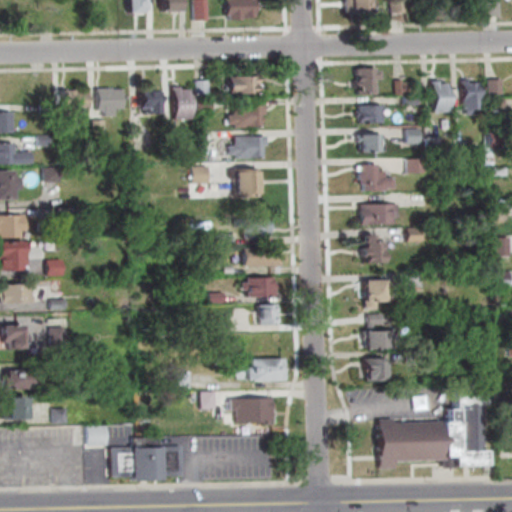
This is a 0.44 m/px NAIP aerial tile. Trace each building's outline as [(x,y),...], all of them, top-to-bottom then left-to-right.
[(0,0),(18,0),(18,3),(14,3),(15,21),(0,21),(0,0)] [(129,18),(128,0),(146,0),(146,16),(143,16),(143,18),(129,18)] [(162,18),(162,0),(179,0),(180,18),(162,18)] [(255,0),(256,21),(231,21),(231,17),(226,17),(226,0),(255,0)] [(369,0),(370,2),(375,2),(375,13),(351,14),(350,0),(369,0)] [(406,0),(407,12),(391,13),(390,0),(406,0)] [(194,1),(208,1),(208,21),(195,22),(194,1)] [(486,3),(500,2),(500,17),(486,17),(486,3)] [(357,94),(357,87),(355,87),(355,80),(357,80),(356,67),(375,67),(375,70),(380,70),(381,78),(375,79),(376,93),(357,94)] [(230,94),(230,77),(262,76),(262,94),(230,94)] [(432,113),(432,79),(438,78),(438,81),(447,81),(448,112),(432,113)] [(501,94),(489,94),(489,79),(501,78),(501,94)] [(463,110),(462,79),(468,79),(468,82),(478,82),(479,110),(472,110),(472,115),(465,115),(465,110),(463,110)] [(395,95),(395,80),(401,80),(401,81),(408,81),(409,95),(395,95)] [(209,95),(196,95),(196,81),(209,81),(209,95)] [(144,114),(144,108),(141,108),(141,85),(148,85),(148,89),(158,88),(159,113),(144,114)] [(173,119),(173,85),(178,85),(179,89),(189,89),(190,118),(173,119)] [(83,113),(83,88),(64,88),(64,113),(83,113)] [(122,109),(113,109),(114,116),(104,116),(104,109),(97,109),(96,88),(111,88),(111,89),(121,88),(122,109)] [(403,105),(403,97),(422,96),(422,105),(403,105)] [(488,108),(488,97),(502,97),(502,107),(488,108)] [(197,112),(197,102),(212,101),(212,112),(197,112)] [(358,123),(358,119),(355,119),(355,110),(358,110),(358,105),(381,105),(381,123),(358,123)] [(233,128),(233,123),(229,123),(228,114),(233,114),(233,106),(264,106),(264,115),(261,115),(261,127),(233,128)] [(0,131),(9,131),(9,110),(0,110),(0,131)] [(103,121),(93,121),(94,136),(104,136),(103,121)] [(420,144),(405,144),(405,130),(419,129),(420,144)] [(490,146),(490,131),(502,131),(502,145),(490,146)] [(377,152),(359,152),(358,133),(381,133),(381,142),(383,142),(383,151),(377,151),(377,152)] [(36,135),(36,146),(50,145),(49,134),(36,135)] [(234,136),(266,136),(266,145),(261,145),(261,158),(234,159),(234,155),(228,155),(228,145),(234,145),(234,136)] [(428,156),(427,137),(441,137),(441,155),(428,156)] [(0,162),(27,162),(27,151),(12,151),(12,142),(0,142),(0,162)] [(407,174),(407,160),(423,159),(423,174),(407,174)] [(363,191),(362,183),(360,183),(360,164),(376,163),(376,172),(384,171),(384,178),(392,177),(392,189),(384,189),(384,191),(363,191)] [(192,184),(191,167),(207,166),(208,184),(192,184)] [(494,167),(507,166),(507,175),(494,175),(494,167)] [(62,167),(44,167),(44,182),(60,182),(60,176),(62,175),(62,167)] [(234,195),(234,167),(258,167),(258,194),(234,195)] [(0,198),(12,198),(12,169),(0,169),(0,198)] [(391,224),(360,225),(360,205),(397,204),(397,217),(391,218),(391,224)] [(507,217),(492,217),(492,204),(507,204),(507,217)] [(60,222),(60,209),(75,208),(75,222),(60,222)] [(0,213),(0,236),(23,236),(23,213),(0,213)] [(267,237),(243,237),(243,228),(236,228),(236,219),(270,218),(270,233),(267,233),(267,237)] [(407,242),(406,228),(423,228),(424,239),(420,240),(420,241),(407,242)] [(232,244),(218,244),(218,235),(232,234),(232,244)] [(365,263),(365,257),(362,257),(362,247),(365,247),(365,234),(373,234),(373,239),(380,239),(380,249),(382,249),(382,260),(380,260),(380,263),(365,263)] [(508,256),(493,256),(493,237),(508,237),(508,256)] [(0,268),(20,268),(20,240),(0,240),(0,268)] [(243,266),(243,248),(263,248),(263,245),(277,244),(278,252),(281,252),(281,265),(243,266)] [(62,275),(48,275),(48,259),(61,259),(62,275)] [(494,288),(494,272),(509,271),(509,287),(494,288)] [(406,287),(406,273),(421,273),(421,287),(406,287)] [(247,297),(247,290),(242,290),(242,282),(247,282),(247,277),(272,276),(272,281),(275,281),(276,297),(247,297)] [(364,307),(363,278),(383,277),(383,299),(375,299),(375,307),(364,307)] [(0,283),(0,302),(27,302),(27,283),(0,283)] [(65,309),(65,299),(64,299),(63,292),(51,292),(51,310),(65,309)] [(224,303),(209,303),(208,293),(224,292),(224,303)] [(259,325),(258,304),(276,304),(277,325),(259,325)] [(497,323),(497,309),(510,309),(510,322),(497,323)] [(365,349),(365,331),(368,331),(367,314),(381,314),(381,330),(388,330),(388,348),(365,349)] [(213,332),(213,316),(229,316),(229,331),(213,332)] [(21,347),(21,324),(0,323),(0,340),(3,340),(3,347),(21,347)] [(64,327),(65,345),(50,346),(50,327),(64,327)] [(405,365),(405,354),(420,353),(421,365),(405,365)] [(251,358),(283,358),(283,380),(248,381),(248,367),(251,367),(251,358)] [(365,380),(365,366),(363,366),(363,358),(382,358),(383,380),(365,380)] [(26,387),(4,387),(4,379),(5,379),(5,369),(26,368),(26,371),(32,370),(32,381),(26,381),(26,387)] [(189,374),(176,375),(176,388),(189,387),(189,374)] [(483,464),(481,389),(450,390),(451,408),(443,408),(443,418),(374,420),(375,467),(393,466),(393,459),(439,458),(439,465),(483,464)] [(214,391),(215,409),(201,409),(200,391),(214,391)] [(3,395),(3,417),(24,417),(24,395),(3,395)] [(229,410),(229,398),(271,397),(272,423),(263,424),(262,422),(236,422),(235,410),(229,410)] [(52,408),(53,423),(65,423),(65,408),(52,408)] [(511,412),(511,426),(503,427),(503,413),(511,412)] [(106,444),(87,444),(87,426),(106,425),(106,444)] [(111,476),(111,447),(133,447),(133,438),(159,438),(159,446),(181,446),(181,475),(161,475),(161,480),(133,481),(132,476),(111,476)]
